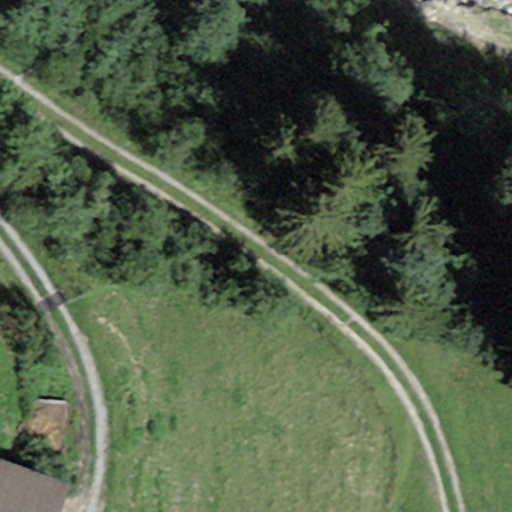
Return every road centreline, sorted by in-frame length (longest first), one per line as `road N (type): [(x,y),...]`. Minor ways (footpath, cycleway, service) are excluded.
road 1 (track): [(443,511),(421,428),(301,302),(0,82)]
road 2 (track): [(82,511),(87,396),(0,246)]
